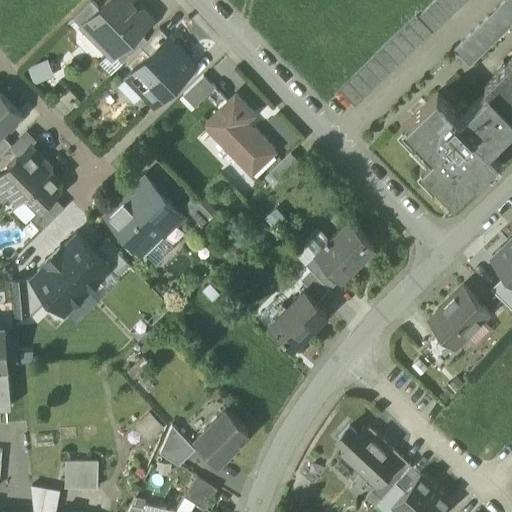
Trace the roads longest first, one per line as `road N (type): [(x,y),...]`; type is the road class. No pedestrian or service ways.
road 1 (residential): [(197,0),(448,260)]
road 2 (residential): [(352,357),(491,491)]
road 3 (residential): [(260,511),(294,442),(352,357)]
road 4 (residential): [(0,63),(85,151),(90,176)]
road 5 (residential): [(352,357),(448,260)]
